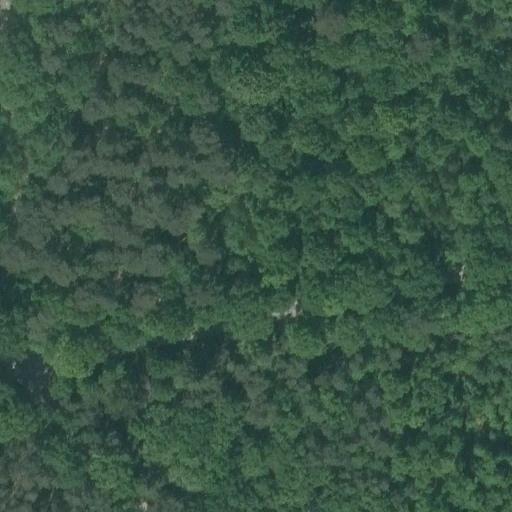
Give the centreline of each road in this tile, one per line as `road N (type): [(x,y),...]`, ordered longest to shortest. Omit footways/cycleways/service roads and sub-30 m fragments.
road 1 (unclassified): [(0,372),(24,400),(511,290)]
road 2 (track): [(24,400),(151,511)]
